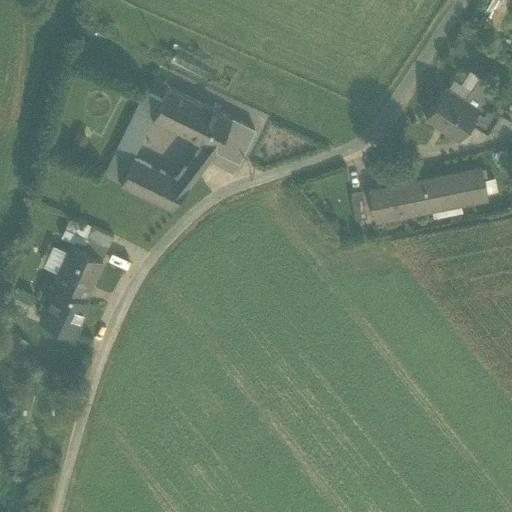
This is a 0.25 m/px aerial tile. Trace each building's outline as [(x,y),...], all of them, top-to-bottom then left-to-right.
[(235,73),(177,45),(169,63),(226,90),(235,73)] [(464,100),(444,87),(425,116),(459,139),(460,137),(464,140),(468,138),(476,126),(470,122),(482,103),(485,105),(495,91),(478,80),(464,100)] [(154,113),(151,118),(161,123),(177,91),(167,86),(154,113)] [(255,129),(177,91),(161,123),(200,142),(215,149),(239,161),(255,129)] [(156,97),(146,93),(138,106),(150,112),(156,97)] [(482,103),(470,122),(476,126),(487,133),(499,114),(485,105),(482,103)] [(150,112),(138,106),(128,126),(144,133),(151,118),(154,113),(150,112)] [(510,121),(499,114),(487,133),(492,136),(501,134),(510,121)] [(128,126),(104,176),(119,183),(132,158),(144,133),(128,126)] [(200,142),(192,153),(207,160),(215,149),(200,142)] [(162,172),(132,158),(119,183),(149,197),(162,172)] [(197,173),(184,167),(176,179),(188,185),(197,173)] [(480,170),(369,191),(374,220),(485,198),(480,170)] [(176,179),(162,172),(149,197),(170,207),(188,185),(176,179)] [(362,193),(350,195),(355,221),(367,219),(362,193)] [(87,237),(92,226),(75,218),(65,239),(84,247),(88,237),(87,237)] [(115,237),(92,226),(87,237),(88,237),(84,247),(105,257),(115,237)] [(59,270),(69,249),(55,242),(45,264),(59,270)] [(101,260),(71,245),(69,249),(59,270),(52,284),(57,287),(41,321),(72,334),(88,301),(83,298),(101,260)]
